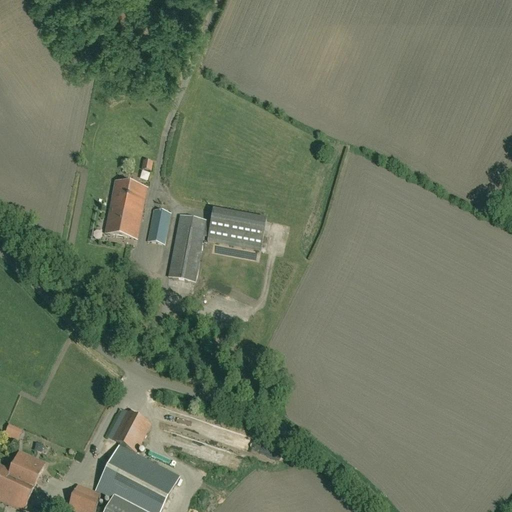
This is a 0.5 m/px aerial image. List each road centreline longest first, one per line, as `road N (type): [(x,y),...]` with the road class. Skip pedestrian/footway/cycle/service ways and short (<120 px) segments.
road 1 (unclassified): [(379,511),(272,426),(117,364),(0,254)]
road 2 (unknown): [(134,373),(55,511)]
